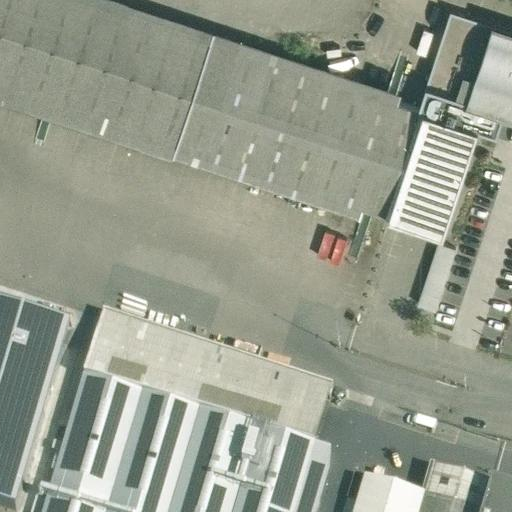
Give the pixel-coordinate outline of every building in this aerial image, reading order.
[(239,47),(92,0),(0,0),(0,85),(391,214),(390,214),(445,233),(480,127),(498,133),(505,111),(511,113),(511,28),(452,9),(420,107),(239,47)] [(440,242),(420,304),(437,309),(457,248),(440,242)] [(67,323),(0,303),(0,504),(13,509),(67,323)] [(334,387),(105,312),(86,378),(202,412),(259,429),(317,446),(334,387)] [(172,511),(202,412),(86,378),(45,511),(172,511)] [(234,511),(259,429),(202,412),(172,511),(234,511)] [(259,429),(234,511),(486,511),(494,485),(436,468),(427,498),(423,511),(297,511),(317,446),(259,429)] [(317,446),(297,511),(318,511),(337,452),(317,446)] [(486,511),(511,511),(511,482),(497,478),(494,485),(486,511)] [(423,511),(427,498),(367,480),(357,511),(423,511)]
